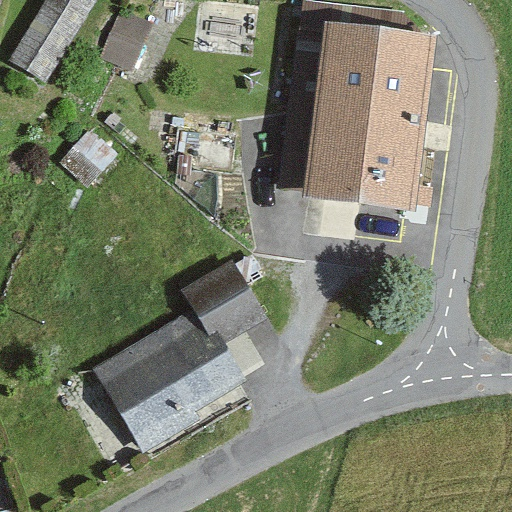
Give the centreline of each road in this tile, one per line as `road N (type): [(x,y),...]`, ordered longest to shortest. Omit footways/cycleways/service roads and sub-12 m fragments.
road 1 (residential): [(426,0),(455,18),(473,56),(483,116),(434,374)]
road 2 (residential): [(152,511),(363,399),(434,374)]
